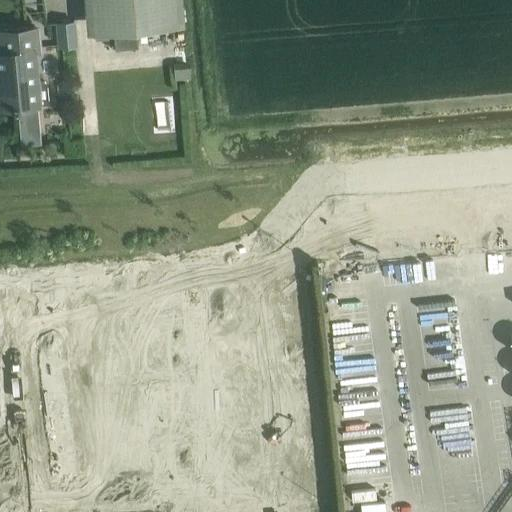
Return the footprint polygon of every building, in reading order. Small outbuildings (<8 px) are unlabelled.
[(181,0),(105,0),(108,30),(113,30),(136,28),(184,23),(181,0)] [(74,20),(55,22),(57,48),(77,46),(74,20)] [(0,52),(0,105),(38,103),(48,102),(47,81),(36,82),(34,51),(38,51),(36,28),(5,30),(7,52),(0,52)] [(136,28),(113,30),(116,51),(138,48),(136,28)] [(107,31),(94,32),(95,41),(108,39),(107,31)] [(182,79),(192,78),(190,62),(186,62),(173,63),(175,80),(182,79)]
